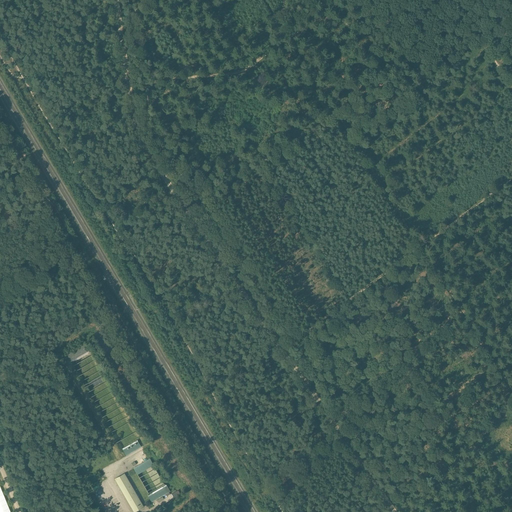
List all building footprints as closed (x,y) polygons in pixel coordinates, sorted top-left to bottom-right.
[(66,354),(70,361),(88,352),(84,344),(66,354)] [(141,447),(137,440),(122,449),(126,456),(141,447)] [(150,459),(148,460),(133,468),(133,469),(137,475),(138,475),(153,466),(154,465),(150,459)] [(134,511),(144,507),(125,474),(116,479),(134,511)] [(170,491),(167,485),(166,485),(148,495),(152,502),(170,491)]
